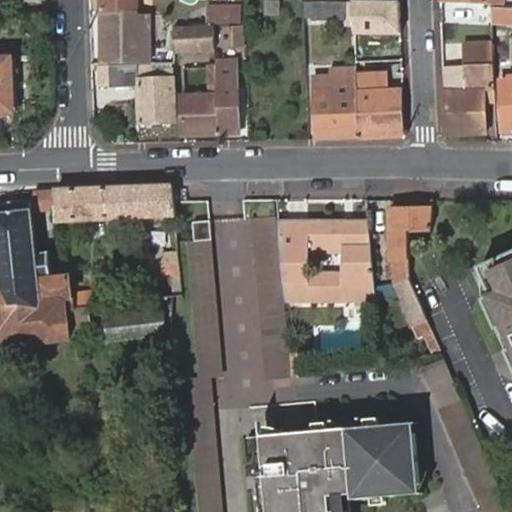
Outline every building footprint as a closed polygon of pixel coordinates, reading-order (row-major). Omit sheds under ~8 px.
[(135,0),(99,0),(101,67),(148,66),(147,17),(135,17),(135,0)] [(355,35),(400,34),(400,0),(354,1),(355,6),(355,23),(355,35)] [(490,22),(511,23),(511,6),(492,6),(490,5),(490,8),(490,22)] [(344,23),(355,23),(355,6),(344,7),(344,23)] [(312,22),(344,23),(344,7),(312,7),(312,22)] [(216,25),(229,25),(228,8),(210,8),(210,25),(216,25)] [(229,25),(241,25),(242,8),(228,8),(229,25)] [(175,29),(176,54),(216,54),(216,29),(175,29)] [(246,52),(246,30),(231,30),(232,51),(246,52)] [(481,92),(493,92),(491,46),(462,45),(461,68),(462,91),(442,92),(444,136),(483,136),(481,92)] [(0,106),(13,106),(11,60),(0,60),(0,106)] [(217,68),(218,135),(237,135),(237,63),(216,64),(217,68)] [(155,72),(155,67),(113,67),(114,87),(139,87),(140,124),(174,124),(173,72),(155,72)] [(441,67),(442,92),(462,91),(461,68),(441,67)] [(183,136),(218,135),(217,68),(208,68),(208,97),(182,96),(183,136)] [(358,140),(399,139),(398,94),(389,94),(365,94),(364,76),(364,68),(356,68),(356,72),(358,140)] [(316,141),(358,140),(356,72),(330,72),(330,79),(314,80),(316,141)] [(365,94),(389,94),(388,75),(364,76),(365,94)] [(500,86),(503,132),(511,131),(511,81),(506,81),(507,86),(500,86)] [(173,182),(40,186),(34,199),(0,200),(0,326),(6,326),(8,343),(69,337),(69,320),(90,319),(87,289),(67,289),(66,271),(49,272),(47,247),(36,247),(35,203),(56,203),(57,215),(120,214),(122,229),(143,229),(135,214),(175,213),(173,182)] [(428,232),(429,207),(388,209),(390,231),(381,231),(381,241),(389,242),(391,262),(402,262),(402,269),(409,269),(405,233),(428,232)] [(277,218),(277,216),(252,218),(266,375),(292,374),(292,373),(284,295),(277,218)] [(368,217),(277,218),(284,295),(375,295),(368,217)] [(209,218),(191,219),(192,239),(210,238),(209,218)] [(220,373),(210,238),(192,239),(186,240),(196,375),(220,373)] [(165,297),(182,295),(178,250),(144,252),(146,278),(164,277),(165,297)] [(511,253),(477,271),(484,286),(490,298),(481,303),(511,369),(511,253)] [(414,324),(427,318),(411,279),(397,284),(414,324)] [(490,298),(484,286),(482,287),(481,291),(481,298),(481,303),(490,298)] [(104,318),(106,343),(167,339),(165,313),(104,318)] [(507,511),(444,364),(422,372),(481,511),(507,511)] [(219,511),(208,375),(184,377),(195,511),(219,511)] [(314,428),(311,400),(281,402),(284,431),(314,428)] [(284,431),(259,432),(261,443),(258,449),(258,461),(259,466),(264,474),(269,473),(269,486),(264,486),(265,511),(329,511),(329,497),(337,496),(350,495),(351,499),(394,496),(392,486),(419,483),(414,431),(390,433),(388,423),(314,428),(284,431)] [(338,511),(337,496),(329,497),(329,511),(338,511)]
